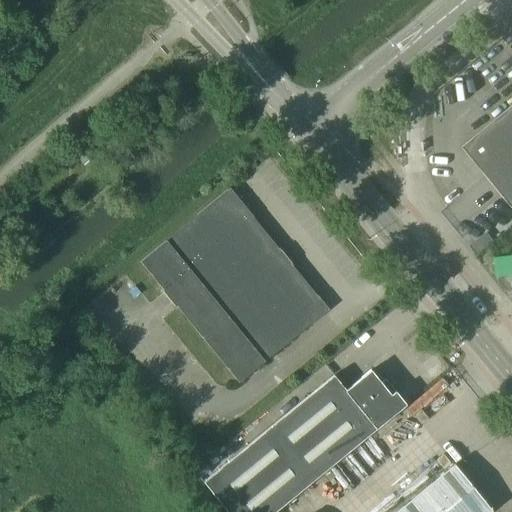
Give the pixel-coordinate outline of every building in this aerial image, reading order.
[(511,107),(463,147),(511,206),(511,107)] [(166,240),(140,262),(239,383),(265,361),(328,310),(229,189),(166,241),(166,240)] [(487,233),(469,247),(476,256),(494,241),(487,233)] [(334,375),(203,484),(225,511),(275,511),(407,405),(396,391),(389,396),(380,386),(382,384),(371,370),(346,390),(334,375)] [(454,464),(439,477),(396,511),(490,511),(492,511),(476,491),(479,489),(474,481),(470,484),(454,464)]
